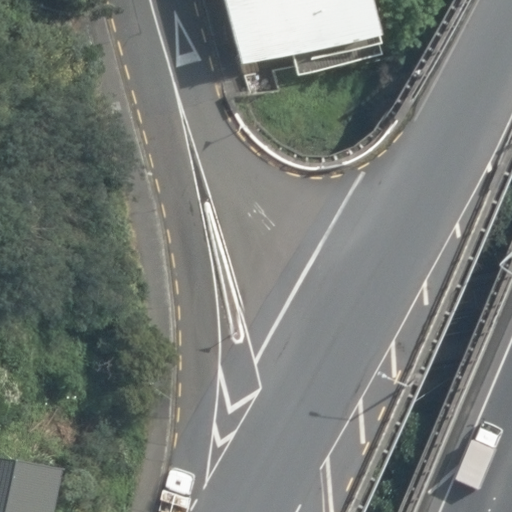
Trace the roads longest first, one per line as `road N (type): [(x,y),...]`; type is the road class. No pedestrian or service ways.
road 1 (residential): [(207,511),(209,325),(180,104)]
road 2 (motorway): [(375,296),(511,20)]
road 3 (residential): [(180,104),(263,242),(375,296)]
road 4 (tertiary): [(274,511),(375,296)]
